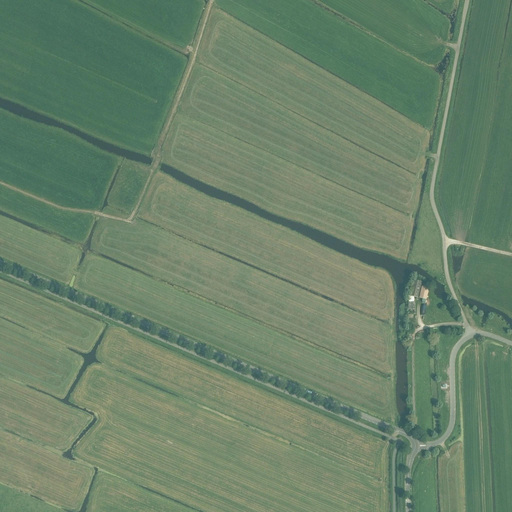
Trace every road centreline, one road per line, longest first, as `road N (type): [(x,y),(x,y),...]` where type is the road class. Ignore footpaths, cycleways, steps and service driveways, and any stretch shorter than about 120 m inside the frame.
road 1 (tertiary): [(415,446),(400,431),(0,262)]
road 2 (track): [(466,325),(431,196),(466,0)]
road 3 (unclassified): [(415,446),(448,432),(452,358),(470,334)]
